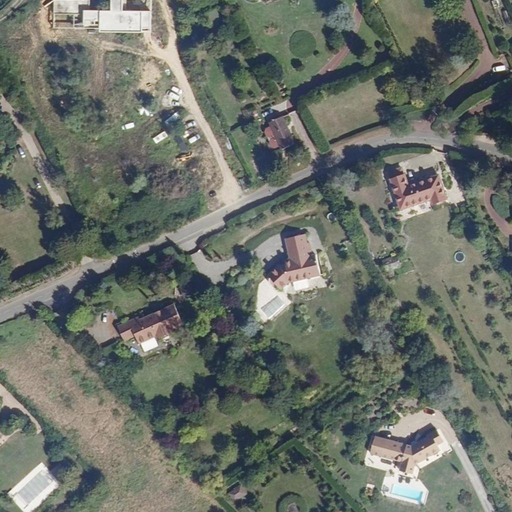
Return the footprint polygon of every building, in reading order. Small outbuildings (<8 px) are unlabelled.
[(123,13),(122,0),(53,0),(53,29),(151,31),(152,13),(123,13)] [(500,7),(497,0),(496,0),(491,2),(494,9),(500,7)] [(511,23),(507,11),(502,12),(507,25),(511,23)] [(216,24),(213,17),(206,20),(209,27),(216,24)] [(165,122),(169,127),(182,117),(177,112),(165,122)] [(282,117),(270,122),(282,151),(295,145),(282,117)] [(157,144),(169,137),(165,131),(154,139),(157,144)] [(511,139),(495,135),(493,143),(511,148),(511,146),(511,139)] [(390,178),(404,174),(401,166),(388,170),(390,178)] [(410,200),(411,205),(431,199),(432,204),(446,200),(438,175),(407,185),(404,174),(390,178),(398,203),(410,200)] [(157,210),(144,184),(133,190),(146,216),(157,210)] [(400,208),(411,205),(410,200),(398,203),(400,208)] [(301,235),(299,235),(282,240),(286,253),(287,254),(290,253),(292,263),(283,265),(277,267),(266,278),(268,279),(267,284),(273,290),(278,289),(279,291),(287,284),(306,279),(310,278),(309,274),(317,271),(315,263),(313,255),(311,255),(307,256),(303,242),(301,235)] [(287,254),(286,253),(285,253),(287,260),(282,261),(283,265),(292,263),(290,253),(287,254)] [(387,271),(393,269),(400,267),(396,256),(382,260),(386,271),(387,271)] [(172,305),(138,321),(136,318),(116,328),(122,341),(133,336),(137,344),(155,336),(156,340),(172,333),(170,329),(181,324),(172,305)] [(427,439),(423,441),(434,458),(438,455),(439,453),(440,452),(435,444),(441,441),(436,431),(425,438),(427,439)] [(374,438),(371,448),(369,455),(381,458),(381,456),(402,461),(399,472),(411,476),(414,467),(432,457),(434,458),(423,441),(416,445),(417,447),(414,449),(374,438)] [(227,492),(232,502),(247,495),(242,485),(227,492)] [(295,503),(287,506),(289,511),(294,511),(298,510),(295,503)]
